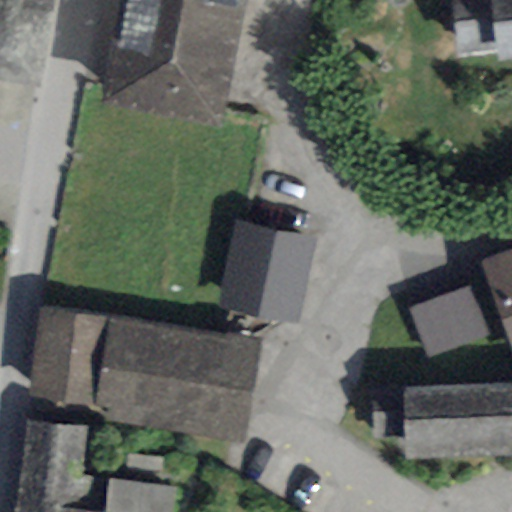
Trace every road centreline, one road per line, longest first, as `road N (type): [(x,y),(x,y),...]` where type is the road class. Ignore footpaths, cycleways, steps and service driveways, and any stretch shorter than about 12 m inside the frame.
road 1 (tertiary): [(0,511),(43,185)]
road 2 (unknown): [(358,290),(303,106),(282,0)]
road 3 (tertiary): [(43,185),(79,0)]
